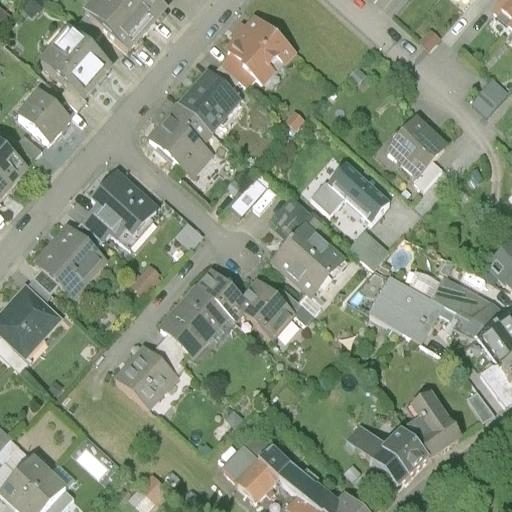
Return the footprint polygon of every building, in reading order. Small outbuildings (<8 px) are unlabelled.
[(147,0),(102,0),(84,21),(102,37),(126,58),(164,15),(147,0)] [(511,0),(507,0),(493,18),(511,34),(511,0)] [(0,12),(0,38),(12,22),(0,12)] [(102,37),(84,21),(76,30),(94,46),(102,37)] [(293,57),(256,25),(246,36),(243,33),(233,44),(236,47),(227,57),(230,60),(244,72),(242,74),(255,86),(261,91),(280,69),(281,70),(293,57)] [(76,30),(75,29),(67,38),(90,59),(98,49),(94,46),(76,30)] [(90,59),(67,38),(66,40),(69,43),(54,59),(51,57),(40,70),(67,94),(82,107),(83,105),(109,75),(90,59)] [(244,72),(230,60),(220,71),(239,87),(247,94),(255,86),(242,74),(244,72)] [(239,87),(220,71),(211,81),(230,97),(239,87)] [(211,81),(208,78),(179,111),(181,113),(206,135),(216,125),(219,128),(239,105),(230,97),(211,81)] [(488,122),(508,97),(490,83),(470,108),(488,122)] [(59,103),(47,92),(39,101),(57,117),(65,108),(59,103)] [(82,107),(67,94),(59,103),(65,108),(76,118),(86,108),(83,105),(82,107)] [(57,117),(39,101),(17,125),(47,151),(69,127),(57,117)] [(206,135),(181,113),(162,134),(160,133),(149,146),(183,176),(188,169),(196,176),(211,160),(200,151),(211,139),(206,135)] [(444,154),(414,128),(402,141),(401,140),(395,141),(391,145),(391,151),(392,152),(388,156),(418,182),(431,167),(444,154)] [(8,145),(0,137),(0,154),(7,147),(8,145)] [(41,159),(23,143),(15,151),(33,167),(41,159)] [(496,145),(482,159),(493,170),(506,156),(496,145)] [(0,154),(0,187),(9,195),(26,177),(0,154)] [(418,182),(413,188),(423,197),(441,176),(431,167),(418,182)] [(389,209),(345,170),(327,191),(343,205),(371,229),(389,209)] [(157,216),(115,179),(91,206),(97,212),(97,211),(114,226),(106,236),(110,239),(125,252),(157,216)] [(260,179),(227,210),(237,221),(270,190),(260,179)] [(0,205),(9,195),(0,187),(0,205)] [(327,191),(324,188),(310,204),(329,221),(343,205),(327,191)] [(313,223),(292,205),(284,215),(304,232),(313,223)] [(114,226),(97,211),(97,212),(81,230),(101,247),(102,248),(110,239),(106,236),(114,226)] [(304,232),(284,215),(268,233),(289,251),(272,270),(308,302),(341,264),(304,232)] [(174,240),(190,254),(202,241),(186,227),(174,240)] [(101,247),(81,230),(72,239),(93,257),(101,247)] [(388,259),(363,237),(348,254),(373,276),(388,259)] [(71,238),(54,257),(50,254),(36,270),(41,275),(58,290),(61,293),(71,281),(74,283),(75,282),(84,289),(101,271),(89,261),(93,257),(72,239),(71,238)] [(511,250),(487,276),(505,294),(511,286),(511,250)] [(58,290),(41,275),(33,285),(34,286),(49,300),(58,290)] [(256,287),(240,305),(233,299),(234,298),(223,287),(221,289),(210,278),(196,294),(227,322),(231,325),(239,316),(272,345),(294,320),(276,304),(256,287)] [(430,307),(402,291),(402,292),(389,285),(369,322),(419,351),(441,313),(430,307)] [(49,300),(34,286),(26,294),(43,311),(51,302),(49,300)] [(489,312),(442,286),(430,307),(441,313),(470,328),(489,312)] [(25,294),(0,320),(0,340),(5,345),(6,345),(22,360),(23,360),(40,341),(43,343),(59,325),(43,311),(26,294),(25,294)] [(227,322),(196,294),(160,335),(166,341),(188,359),(211,333),(215,336),(227,322)] [(302,311),(283,295),(276,304),(294,320),(302,311)] [(489,312),(470,328),(472,329),(490,339),(493,337),(491,335),(504,325),(489,312)] [(511,367),(511,335),(504,325),(491,335),(493,337),(490,339),(472,329),(469,339),(477,345),(499,374),(500,376),(511,367)] [(188,359),(166,341),(158,350),(180,368),(188,359)] [(22,360),(6,345),(5,345),(0,350),(0,361),(19,379),(30,367),(23,360),(22,360)] [(180,368),(158,350),(150,359),(177,382),(184,373),(180,368)] [(150,359),(144,353),(115,386),(147,415),(177,382),(150,359)] [(511,367),(500,376),(499,374),(491,372),(479,381),(504,414),(511,409),(511,367)] [(493,421),(476,399),(466,406),(469,411),(481,429),(493,421)] [(458,446),(430,404),(412,416),(419,426),(405,435),(427,467),(458,446)] [(384,456),(360,432),(346,446),(370,470),(384,456)] [(0,456),(11,444),(0,433),(0,456)] [(270,454),(255,440),(243,453),(244,454),(257,467),(270,454)] [(427,467),(400,440),(384,456),(370,470),(396,497),(427,467)] [(315,491),(290,472),(271,453),(270,454),(257,467),(277,486),(278,487),(297,502),(303,507),(315,491)] [(244,454),(222,476),(235,489),(257,467),(244,454)] [(31,466),(0,499),(0,502),(0,503),(10,511),(19,511),(48,481),(31,466)] [(277,486),(257,467),(235,489),(235,490),(255,509),(277,486)] [(48,481),(19,511),(66,511),(73,505),(64,497),(65,497),(48,481)] [(357,511),(344,501),(337,509),(315,491),(303,507),(304,508),(309,511),(357,511)] [(297,502),(288,511),(300,511),(304,508),(303,507),(297,502)]
